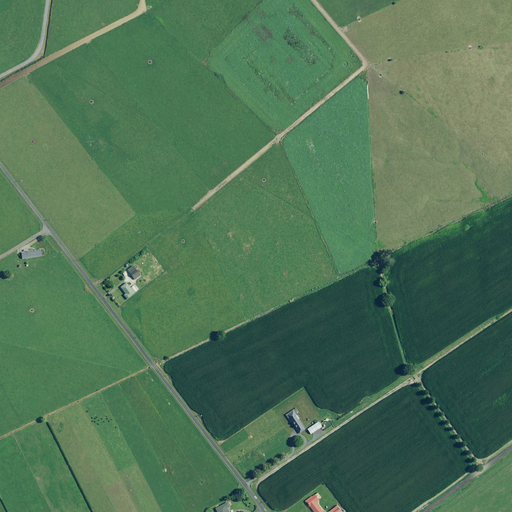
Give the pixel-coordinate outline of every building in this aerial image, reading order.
[(45,256),(44,249),(22,252),(23,259),(45,256)] [(135,293),(127,283),(121,287),(126,294),(124,295),(127,299),(135,293)] [(304,426),(299,419),(300,418),(293,410),(286,415),(292,423),(299,434),(301,432),(306,429),(304,426)] [(322,427),(318,422),(308,429),(311,434),(322,427)] [(319,500),(315,494),(306,501),(314,511),(323,511),(316,502),(319,500)] [(230,507),(228,502),(216,508),(217,511),(229,511),(227,508),(230,507)]
